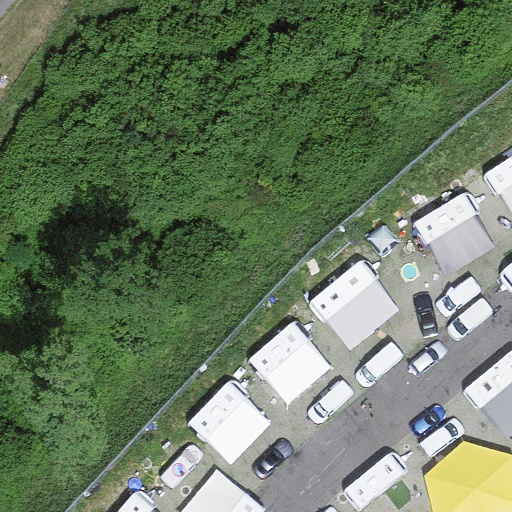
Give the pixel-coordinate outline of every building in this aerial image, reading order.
[(511,177),(497,155),(448,188),(481,239),(511,218),(511,177)] [(404,275),(441,320),(485,284),(448,239),(404,275)] [(239,355),(280,399),(321,361),(279,317),(239,355)] [(511,377),(495,358),(449,400),(491,447),(511,428),(511,377)] [(190,426),(237,458),(268,412),(221,379),(190,426)] [(365,469),(403,511),(412,511),(452,478),(410,430),(365,469)] [(193,511),(155,477),(122,511),(193,511)]
